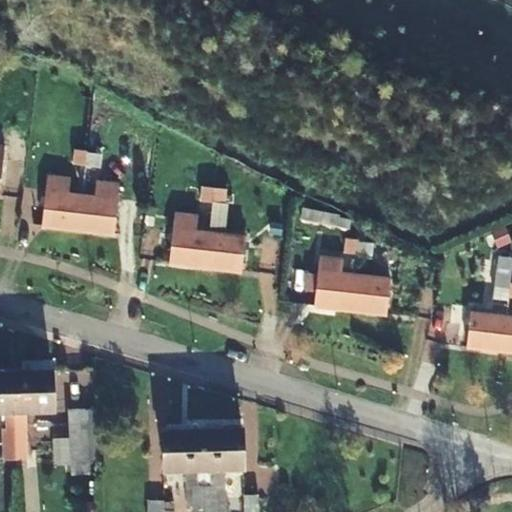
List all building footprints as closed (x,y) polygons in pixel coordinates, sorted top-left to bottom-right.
[(226,203),(227,188),(200,187),(199,202),(226,203)] [(79,231),(83,197),(45,192),(41,226),(79,231)] [(116,202),(83,197),(79,231),(111,236),(116,202)] [(203,269),(207,234),(172,229),(167,264),(203,269)] [(242,238),(207,234),(203,269),(238,273),(242,238)] [(510,297),(511,262),(511,257),(498,257),(496,296),(510,297)] [(350,311),(354,278),(319,273),(315,307),(350,311)] [(354,278),(350,311),(386,315),(390,282),(354,278)] [(501,353),(505,319),(468,315),(465,349),(501,353)] [(511,319),(505,319),(501,353),(511,353),(511,319)] [(14,456),(11,368),(0,368),(0,409),(6,409),(6,428),(0,428),(1,457),(14,456)] [(11,368),(14,456),(25,456),(24,448),(31,448),(30,408),(50,408),(49,368),(11,368)] [(97,446),(95,407),(80,408),(83,447),(97,446)] [(201,428),(202,511),(216,511),(216,486),(209,486),(209,467),(242,467),(241,427),(201,428)] [(202,511),(201,428),(162,429),(162,469),(194,469),(194,487),(190,487),(190,511),(202,511)] [(247,511),(256,511),(258,497),(248,496),(247,511)] [(147,500),(146,511),(174,511),(175,501),(147,500)]
